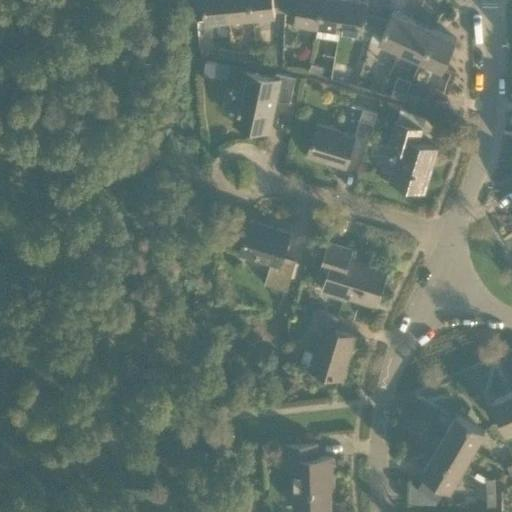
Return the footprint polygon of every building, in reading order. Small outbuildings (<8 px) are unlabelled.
[(204,0),(206,19),(230,17),(227,0),(204,0)] [(227,0),(230,17),(253,15),(251,0),(227,0)] [(276,8),(286,9),(286,0),(251,0),(253,15),(276,12),(276,8)] [(286,0),(286,9),(296,10),(295,19),(318,23),(321,0),(286,0)] [(321,0),(318,23),(341,27),(345,0),(321,0)] [(364,27),(374,29),(377,17),(366,15),(368,0),(345,0),(341,27),(364,31),(364,27)] [(377,17),(374,29),(383,31),(380,39),(401,49),(414,19),(393,10),(388,20),(377,17)] [(435,29),(414,19),(401,49),(422,58),(435,29)] [(374,29),(371,38),(378,41),(380,39),(383,31),(374,29)] [(456,39),(435,29),(422,58),(443,68),(456,39)] [(218,55),(231,57),(233,49),(220,47),(218,55)] [(246,51),(233,49),(231,57),(244,59),(246,51)] [(206,61),(204,73),(212,74),(214,62),(206,61)] [(309,70),(322,74),(325,66),(312,62),(309,70)] [(246,70),(239,106),(235,121),(269,128),(275,98),(290,101),(295,76),(277,72),(276,77),(246,70)] [(391,95),(404,99),(407,91),(394,87),(391,95)] [(419,95),(407,91),(404,99),(417,103),(419,95)] [(364,107),(360,118),(355,135),(317,123),(308,154),(346,165),(353,143),(366,147),(377,111),(364,107)] [(423,128),(394,119),(387,144),(400,148),(391,179),(425,189),(438,147),(419,142),(423,128)] [(265,283),(287,289),(296,259),(283,255),(290,232),(250,219),(240,252),(271,262),(265,283)] [(346,293),(376,302),(387,269),(349,257),(352,247),(330,240),(321,267),(330,269),(323,290),(345,297),(346,293)] [(300,363),(310,366),(343,376),(356,335),(335,329),(339,315),(313,307),(307,327),(321,331),(314,352),(305,349),(300,363)] [(511,427),(511,392),(493,401),(506,430),(511,427)] [(457,412),(446,432),(473,448),(485,428),(457,412)] [(462,468),(473,448),(446,432),(434,452),(462,468)] [(328,476),(332,476),(332,456),(317,456),(316,443),(284,444),(285,458),(294,457),(295,507),(329,506),(328,476)] [(450,489),(462,468),(434,452),(422,472),(450,489)] [(487,492),(495,491),(494,478),(486,478),(486,483),(487,492)] [(496,505),(495,491),(487,492),(486,483),(482,480),(478,484),(476,485),(477,496),(487,499),(487,505),(496,505)] [(423,490),(411,482),(410,503),(415,503),(423,490)] [(423,490),(415,503),(425,504),(431,494),(423,490)] [(439,498),(431,494),(425,504),(435,504),(439,498)]
